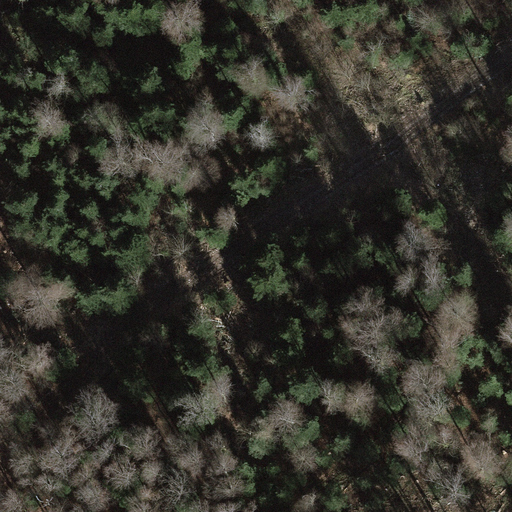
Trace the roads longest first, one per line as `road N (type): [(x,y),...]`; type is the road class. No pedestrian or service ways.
road 1 (track): [(511,53),(96,341),(34,418),(7,473),(0,511)]
road 2 (track): [(410,125),(511,276)]
